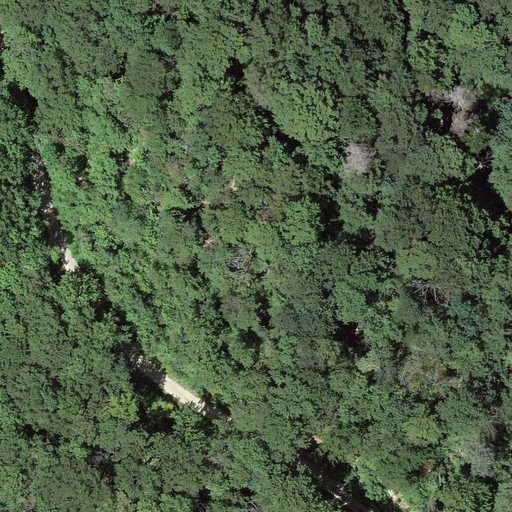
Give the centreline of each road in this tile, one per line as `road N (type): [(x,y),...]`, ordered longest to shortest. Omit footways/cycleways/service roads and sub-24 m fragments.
road 1 (track): [(0,42),(43,203),(88,301),(225,439),(339,511)]
road 2 (track): [(511,201),(485,98),(420,0)]
